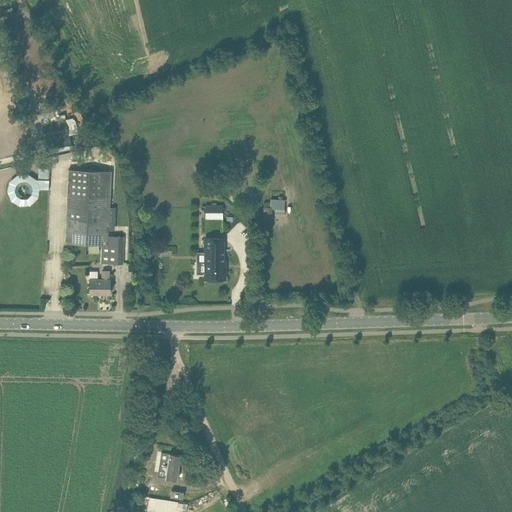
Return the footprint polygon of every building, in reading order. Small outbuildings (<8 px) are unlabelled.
[(44,124),(49,151),(73,146),(68,119),(44,124)] [(50,188),(49,167),(39,167),(39,175),(11,175),(11,203),(41,203),(41,189),(50,188)] [(101,244),(100,263),(123,264),(124,236),(110,235),(112,170),(68,168),(65,243),(101,244)] [(264,201),(264,215),(275,215),(275,209),(285,209),(286,199),(271,198),(270,201),(264,201)] [(196,263),(196,274),(205,274),(205,279),(225,279),(225,261),(223,261),(223,238),(205,238),(205,263),(196,263)] [(90,294),(110,294),(110,270),(102,270),(102,278),(90,278),(90,294)] [(163,478),(177,480),(181,455),(167,452),(167,453),(161,452),(157,477),(163,478)] [(171,496),(183,497),(184,491),(172,489),(171,496)] [(160,500),(159,508),(173,510),(173,507),(174,503),(174,502),(160,500)]
